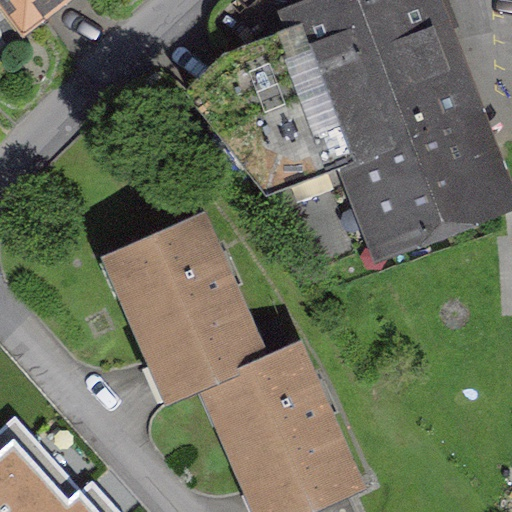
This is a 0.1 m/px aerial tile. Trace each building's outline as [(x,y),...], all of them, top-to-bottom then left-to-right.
[(0,0),(0,3),(24,36),(71,0),(0,0)] [(375,272),(511,218),(511,196),(434,0),(333,0),(277,22),(375,272)] [(238,369),(270,355),(206,210),(98,258),(165,408),(199,393),(240,375),(238,369)] [(240,375),(199,393),(252,511),(314,511),(369,488),(301,340),(270,355),(238,369),(240,375)] [(0,511),(96,511),(12,419),(0,429),(0,511)]
